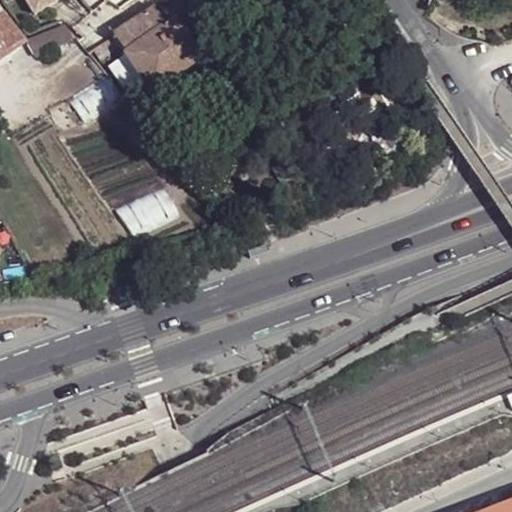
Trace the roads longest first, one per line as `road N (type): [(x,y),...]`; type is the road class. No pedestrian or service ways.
road 1 (secondary): [(0,414),(511,230)]
road 2 (unclassified): [(218,412),(372,322),(511,260)]
road 3 (secondary): [(373,249),(93,342)]
road 4 (residential): [(455,82),(461,161),(430,221)]
road 5 (secondary): [(511,207),(373,249)]
